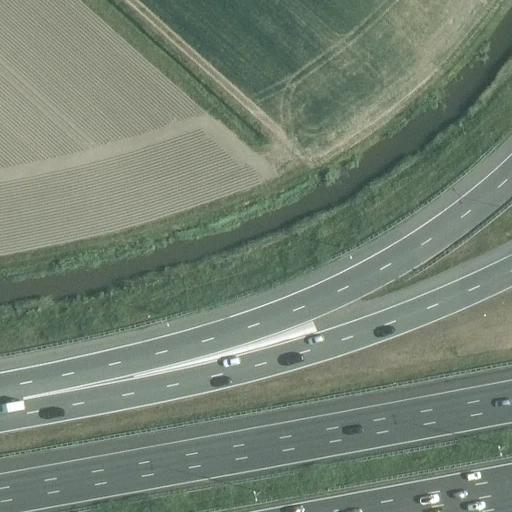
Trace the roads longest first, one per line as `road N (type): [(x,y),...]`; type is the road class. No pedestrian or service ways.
road 1 (motorway): [(511,177),(414,252),(304,308),(21,397)]
road 2 (motorway): [(511,400),(0,493)]
road 3 (motorway): [(511,272),(324,349),(21,397)]
